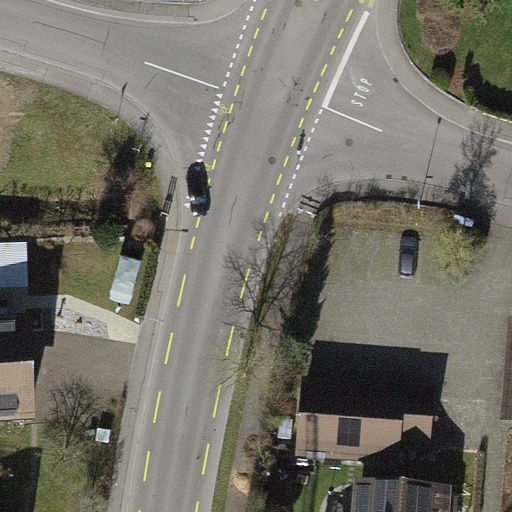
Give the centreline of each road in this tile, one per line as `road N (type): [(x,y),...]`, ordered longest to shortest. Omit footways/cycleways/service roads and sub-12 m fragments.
road 1 (secondary): [(274,102),(214,298),(171,511)]
road 2 (residential): [(274,102),(0,17)]
road 3 (residential): [(511,178),(274,102)]
